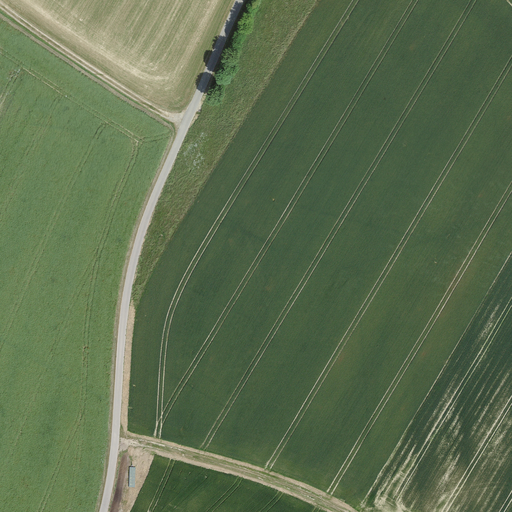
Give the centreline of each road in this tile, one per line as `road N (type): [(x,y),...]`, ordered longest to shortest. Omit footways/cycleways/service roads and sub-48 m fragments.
road 1 (track): [(103,511),(125,299),(146,217),(243,0)]
road 2 (track): [(0,4),(185,122)]
